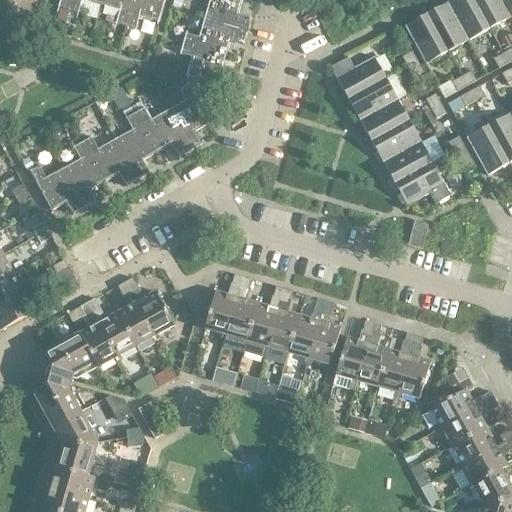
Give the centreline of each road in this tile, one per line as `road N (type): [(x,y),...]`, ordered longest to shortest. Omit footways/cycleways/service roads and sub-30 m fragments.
road 1 (residential): [(508,309),(250,236),(217,190)]
road 2 (residential): [(217,190),(249,158),(288,24)]
road 3 (residential): [(74,266),(217,190)]
